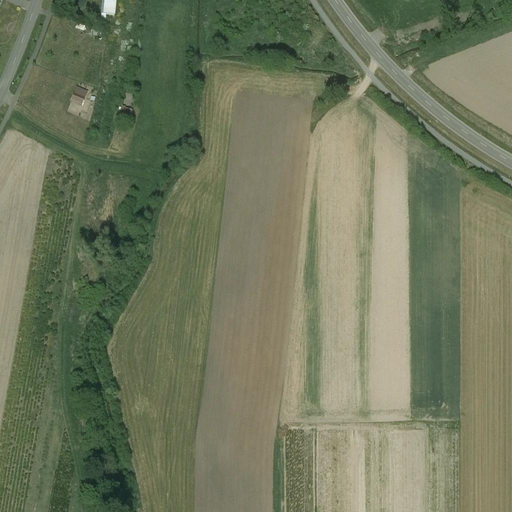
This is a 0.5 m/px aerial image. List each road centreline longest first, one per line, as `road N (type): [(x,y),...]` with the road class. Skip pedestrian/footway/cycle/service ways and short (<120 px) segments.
road 1 (track): [(376,53),(364,86),(324,119),(313,142),(282,421),(281,511)]
road 2 (track): [(83,511),(61,389),(84,175),(73,157),(5,118)]
road 3 (secondary): [(334,0),(426,103),(511,163)]
road 4 (track): [(13,103),(74,143),(122,153)]
